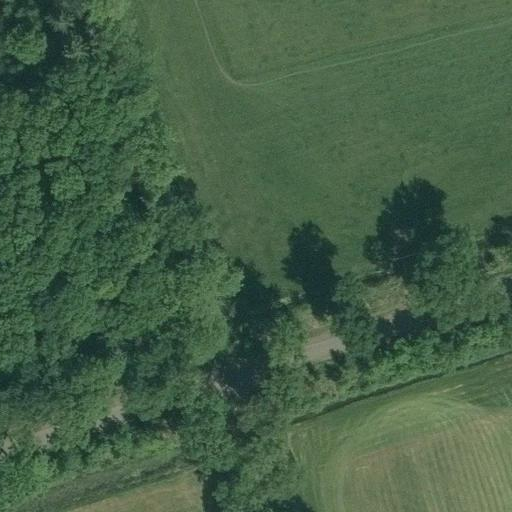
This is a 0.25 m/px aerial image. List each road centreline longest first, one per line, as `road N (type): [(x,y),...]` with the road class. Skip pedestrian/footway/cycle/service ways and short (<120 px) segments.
road 1 (residential): [(225,379),(511,290)]
road 2 (residential): [(0,450),(225,379)]
road 3 (residential): [(273,511),(225,379)]
